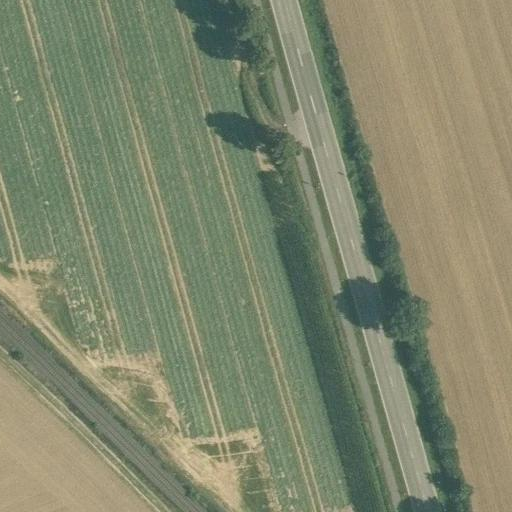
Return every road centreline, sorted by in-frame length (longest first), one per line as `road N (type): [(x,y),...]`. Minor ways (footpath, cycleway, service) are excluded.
road 1 (secondary): [(426,511),(283,0)]
road 2 (track): [(164,511),(0,356)]
